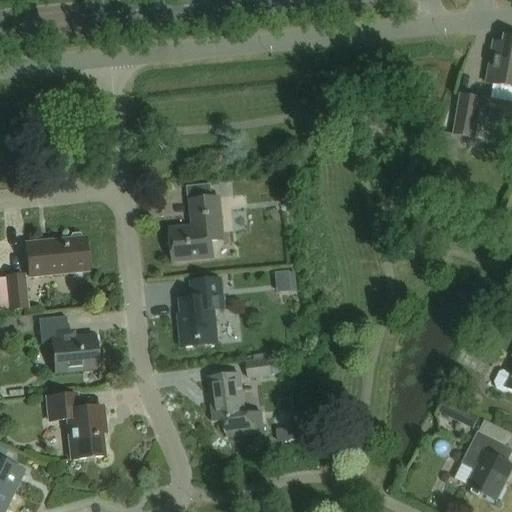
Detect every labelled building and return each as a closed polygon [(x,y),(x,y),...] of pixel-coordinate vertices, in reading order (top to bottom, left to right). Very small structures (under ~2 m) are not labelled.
[(494,44),(486,86),(511,90),(511,40),(505,39),(503,46),(494,44)] [(474,141),(481,102),(461,98),(453,137),(474,141)] [(193,228),(170,230),(173,263),(214,259),(212,243),(224,241),(220,198),(213,199),(211,186),(189,188),(193,228)] [(71,239),(26,244),(29,278),(88,272),(85,238),(81,238),(80,235),(72,235),(71,239)] [(296,271),(283,271),(284,291),(298,291),(296,271)] [(10,310),(27,308),(24,275),(6,277),(10,310)] [(0,310),(9,310),(5,278),(0,278),(0,310)] [(214,311),(224,310),(221,279),(191,282),(193,299),(180,301),(182,315),(178,316),(182,349),(218,346),(214,311)] [(55,374),(99,370),(95,336),(74,338),(74,332),(67,332),(65,316),(38,319),(41,346),(52,344),(55,374)] [(248,379),(272,376),(270,361),(246,364),(248,379)] [(500,373),(495,383),(497,389),(503,393),(507,392),(508,389),(511,391),(511,375),(511,376),(504,371),(500,373)] [(240,375),(208,380),(214,423),(224,422),(226,440),(266,434),(263,414),(245,416),(240,375)] [(101,434),(105,434),(102,408),(78,410),(76,395),(47,398),(50,422),(67,420),(71,461),(103,457),(101,434)] [(462,465),(475,472),(467,487),(496,502),(511,471),(511,465),(507,463),(511,452),(511,450),(478,433),(462,465)] [(0,488),(13,495),(25,471),(0,458),(0,488)] [(0,488),(0,511),(4,511),(13,495),(0,488)]
